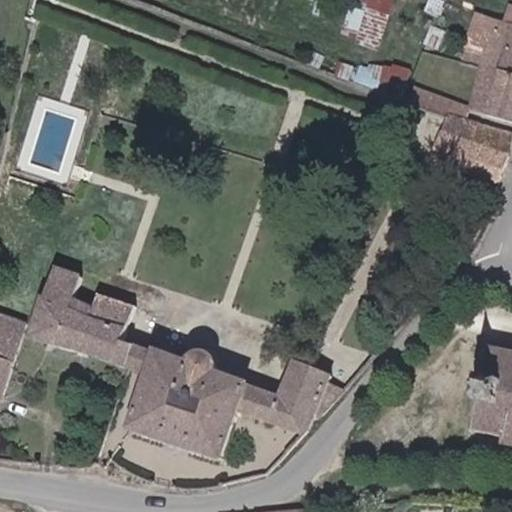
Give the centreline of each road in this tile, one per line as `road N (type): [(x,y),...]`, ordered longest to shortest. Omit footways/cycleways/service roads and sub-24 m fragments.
road 1 (tertiary): [(0,482),(204,507),(277,489),(305,473),(405,342),(511,272)]
road 2 (track): [(277,489),(511,489)]
